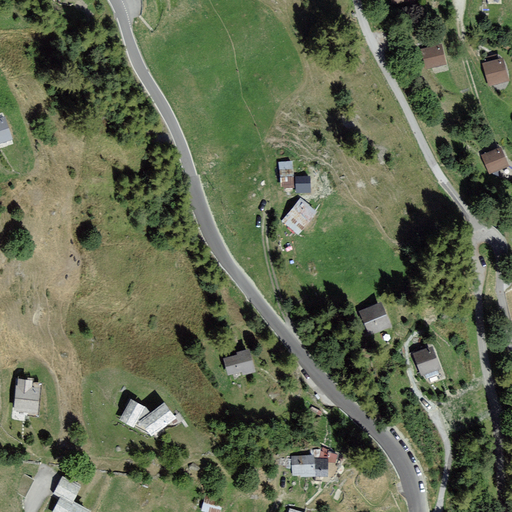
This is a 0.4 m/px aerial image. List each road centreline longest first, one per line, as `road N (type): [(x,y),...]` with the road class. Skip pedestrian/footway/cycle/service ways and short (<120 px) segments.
road 1 (unclassified): [(113,0),(222,255),(308,363),(395,450),(416,511)]
road 2 (residential): [(482,233),(474,244),(480,334),(506,511)]
road 3 (residential): [(357,0),(435,168),(482,233)]
road 4 (track): [(28,511),(47,459),(59,452),(97,458),(86,390),(91,386),(112,410)]
road 5 (track): [(287,337),(266,250),(267,202)]
road 6 (residential): [(511,341),(500,298),(499,245),(494,234),(482,233)]
